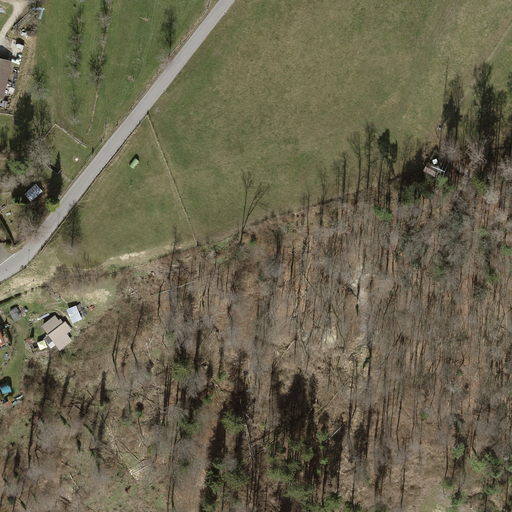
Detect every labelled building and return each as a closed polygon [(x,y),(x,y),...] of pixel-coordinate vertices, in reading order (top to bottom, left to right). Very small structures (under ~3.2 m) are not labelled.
[(0,59),(0,98),(5,99),(13,62),(0,59)] [(43,162),(48,166),(51,162),(63,173),(76,158),(59,144),(43,162)] [(428,162),(424,171),(436,178),(441,169),(428,162)] [(25,194),(32,201),(42,190),(36,184),(25,194)] [(17,307),(9,312),(15,321),(21,318),(17,312),(19,311),(17,307)] [(66,321),(50,333),(57,342),(72,329),(66,321)]
